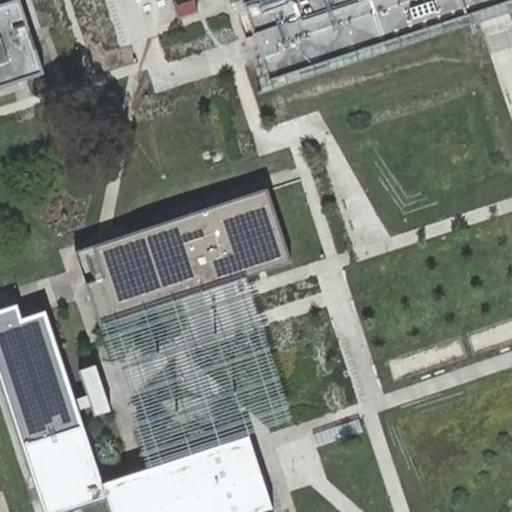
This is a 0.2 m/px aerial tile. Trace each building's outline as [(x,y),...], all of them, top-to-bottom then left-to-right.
[(24,0),(22,0),(0,7),(0,87),(30,77),(48,71),(36,35),(24,0)] [(194,0),(185,0),(174,3),(178,16),(197,10),(194,0)] [(257,3),(240,8),(264,86),(494,13),(511,6),(511,0),(290,0),(259,11),(257,3)] [(122,308),(294,250),(276,196),(104,254),(122,308)] [(254,454),(251,445),(246,429),(136,465),(98,478),(79,420),(42,310),(18,316),(13,303),(0,307),(0,388),(41,511),(70,511),(77,510),(105,501),(108,511),(271,511),(260,472),(258,464),(254,454)] [(78,367),(93,413),(108,408),(93,362),(78,367)]
